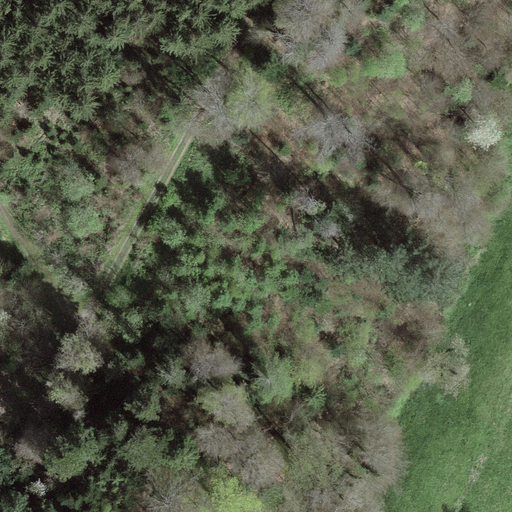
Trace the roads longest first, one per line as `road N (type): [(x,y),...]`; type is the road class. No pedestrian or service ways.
road 1 (track): [(260,0),(0,480)]
road 2 (track): [(80,331),(0,187)]
